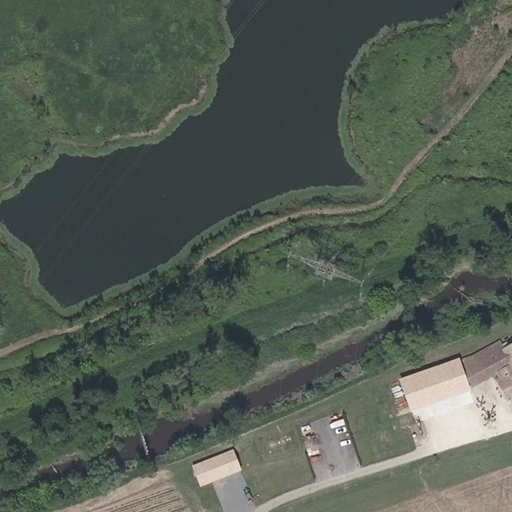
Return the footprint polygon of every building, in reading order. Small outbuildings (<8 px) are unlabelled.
[(511,344),(505,348),(501,341),(485,349),(497,373),(499,372),(505,382),(502,383),(510,397),(511,396),(511,344)] [(497,373),(485,349),(481,352),(479,353),(467,356),(458,360),(473,385),(497,373)] [(403,383),(413,410),(469,390),(457,360),(450,362),(438,367),(430,370),(424,372),(402,381),(403,383)] [(402,383),(389,389),(399,415),(413,410),(403,383),(402,383)] [(233,453),(196,469),(203,486),(239,471),(233,453)]
